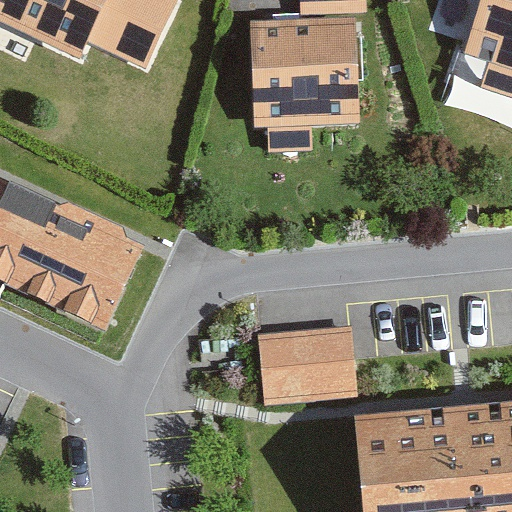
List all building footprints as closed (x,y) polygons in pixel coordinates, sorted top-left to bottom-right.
[(180,1),(177,0),(0,0),(0,31),(80,68),(89,47),(146,73),(180,1)] [(511,0),(484,0),(464,59),(511,75),(511,0)] [(354,24),(247,29),(251,135),(359,131),(354,24)] [(57,219),(0,190),(0,293),(104,340),(144,259),(124,250),(122,238),(67,213),(57,219)] [(350,332),(258,340),(263,406),(355,398),(350,332)] [(511,511),(511,413),(355,426),(362,511),(511,511)]
